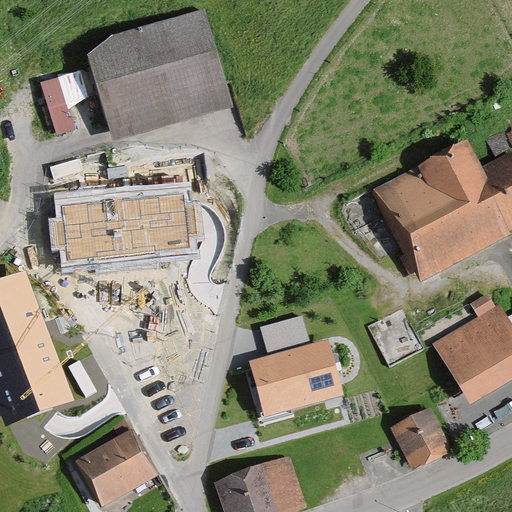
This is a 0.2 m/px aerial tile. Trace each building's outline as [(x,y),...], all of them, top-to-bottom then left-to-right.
[(91,57),(118,142),(236,112),(209,8),(112,38),(91,57)] [(40,85),(56,140),(78,133),(71,112),(91,106),(81,73),(40,85)] [(471,145),(379,192),(424,282),(511,237),(511,156),(483,170),(471,145)] [(184,182),(55,194),(62,261),(190,248),(184,182)] [(0,287),(0,404),(6,421),(71,398),(27,277),(0,287)] [(437,343),(476,409),(511,387),(511,313),(504,300),(494,305),(488,294),(475,302),(483,316),(437,343)] [(302,314),(261,326),(268,351),(309,339),(302,314)] [(327,342),(251,363),(266,414),(341,393),(327,342)] [(394,429),(413,468),(449,451),(430,412),(394,429)] [(81,462),(104,502),(154,473),(131,434),(81,462)] [(292,456),(214,483),(224,511),(302,511),(310,509),(292,456)]
